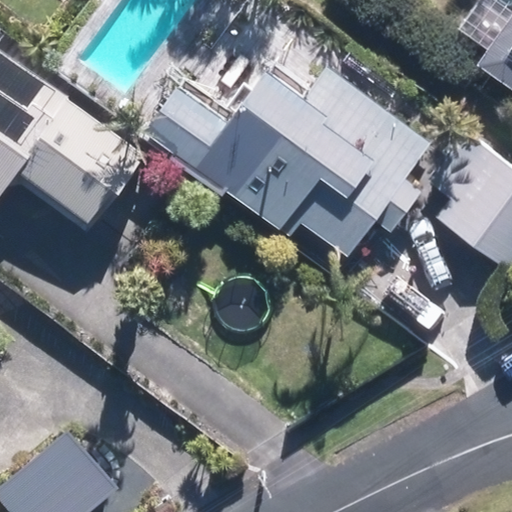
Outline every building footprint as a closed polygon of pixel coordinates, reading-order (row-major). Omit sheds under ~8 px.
[(511,13),(493,0),(471,0),(450,31),(483,54),(476,65),(511,91),(511,13)] [(0,190),(12,174),(88,229),(141,157),(0,54),(0,190)] [(295,223),(342,257),(374,213),(391,225),(416,191),(401,181),(428,146),(324,70),(300,102),(260,72),(220,126),(172,90),(142,129),(287,235),(295,223)] [(434,218),(510,272),(511,268),(511,170),(461,136),(427,186),(447,199),(434,218)] [(0,324),(10,312),(0,304),(0,324)]
